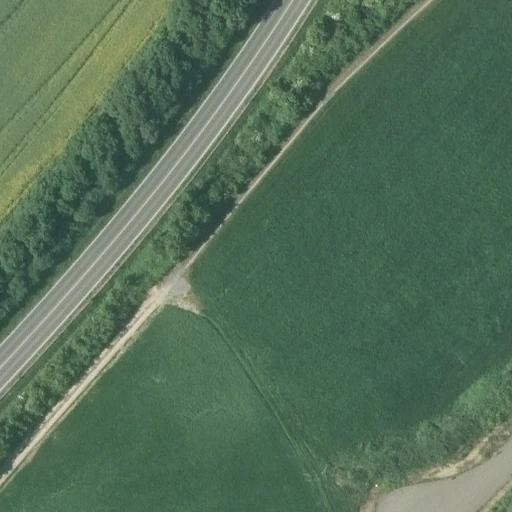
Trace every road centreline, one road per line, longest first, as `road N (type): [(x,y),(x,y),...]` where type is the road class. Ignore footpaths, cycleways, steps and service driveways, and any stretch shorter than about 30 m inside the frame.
road 1 (primary): [(0,353),(221,100),(291,0)]
road 2 (track): [(170,288),(199,309),(275,407),(332,511)]
road 3 (track): [(0,480),(170,288)]
